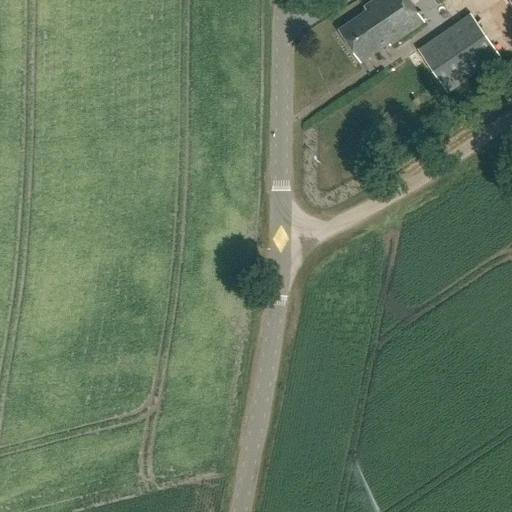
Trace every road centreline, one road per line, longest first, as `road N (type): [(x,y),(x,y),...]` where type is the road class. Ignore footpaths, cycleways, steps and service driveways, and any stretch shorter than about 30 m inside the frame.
road 1 (tertiary): [(240,511),(277,302),(279,241)]
road 2 (unclassified): [(279,241),(320,237),(511,120)]
road 3 (tertiary): [(279,241),(282,0)]
